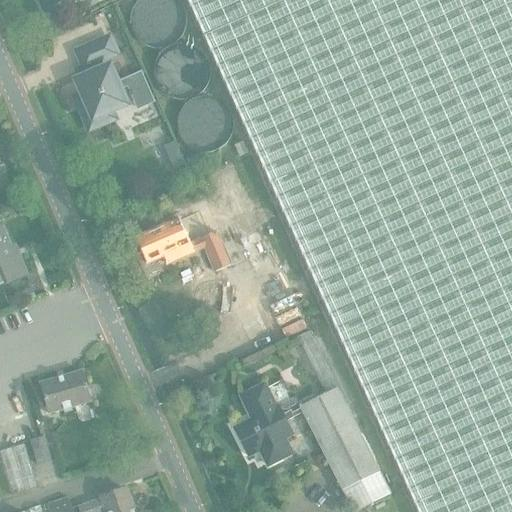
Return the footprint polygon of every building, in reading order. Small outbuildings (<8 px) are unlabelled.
[(58,10),(77,2),(75,0),(37,0),(43,13),(57,7),(58,10)] [(511,511),(511,0),(187,0),(407,486),(418,511),(511,511)] [(82,95),(75,98),(89,129),(113,119),(111,112),(126,105),(119,90),(127,87),(137,110),(154,103),(141,72),(116,83),(109,66),(104,68),(101,61),(116,55),(108,38),(77,52),(84,68),(86,68),(89,75),(76,81),(82,95)] [(172,120),(201,150),(232,119),(200,87),(213,73),(182,41),(154,68),(189,104),(172,120)] [(192,207),(195,215),(205,237),(190,244),(180,222),(137,240),(148,264),(163,257),(166,266),(204,250),(214,274),(241,262),(226,228),(218,232),(205,201),(192,207)] [(256,222),(245,227),(254,248),(265,243),(256,222)] [(0,285),(24,275),(17,257),(12,259),(0,231),(0,285)] [(267,295),(254,300),(260,319),(300,306),(288,271),(262,280),(267,295)] [(325,393),(301,405),(305,413),(303,414),(324,456),(352,511),(355,511),(391,495),(309,332),(297,337),(325,393)] [(223,353),(226,363),(246,354),(242,345),(223,353)] [(89,397),(92,396),(89,388),(86,389),(82,374),(41,386),(49,415),(90,403),(89,397)] [(286,423),(303,414),(305,413),(301,405),(300,404),(281,413),(279,408),(276,409),(265,386),(241,398),(253,421),(235,430),(249,457),(260,451),(268,467),(292,455),(284,439),(292,435),(286,423)] [(31,442),(37,467),(50,464),(43,439),(31,442)] [(24,444),(0,451),(0,454),(12,495),(37,487),(24,444)] [(133,511),(125,492),(77,508),(72,510),(68,497),(45,504),(48,511),(133,511)]
